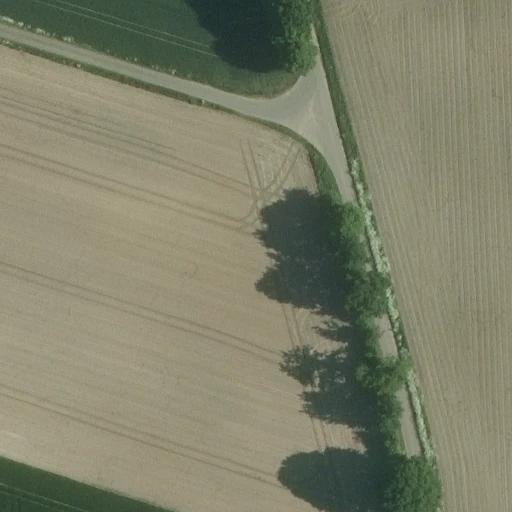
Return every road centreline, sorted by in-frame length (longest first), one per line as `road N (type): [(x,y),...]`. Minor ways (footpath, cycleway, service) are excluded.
road 1 (unclassified): [(336,139),(426,511)]
road 2 (unclassified): [(0,35),(336,139)]
road 3 (unclassified): [(298,0),(336,139)]
